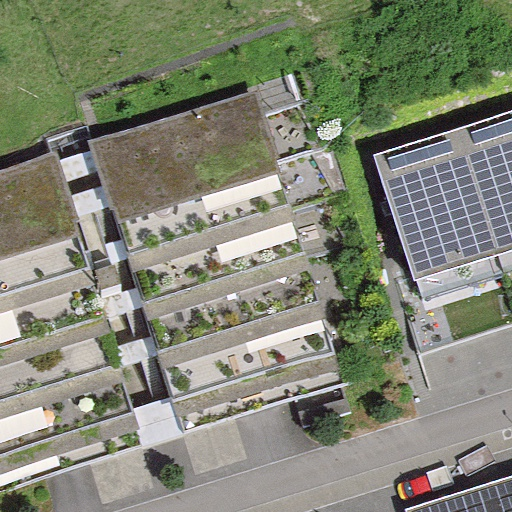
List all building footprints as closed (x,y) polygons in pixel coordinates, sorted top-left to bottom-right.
[(337,364),(254,99),(98,148),(181,413),(337,364)] [(511,114),(460,131),(499,254),(511,250),(511,114)] [(460,131),(379,157),(418,280),(499,254),(460,131)] [(51,162),(0,178),(0,473),(137,429),(51,162)] [(511,511),(511,487),(431,511),(511,511)]
